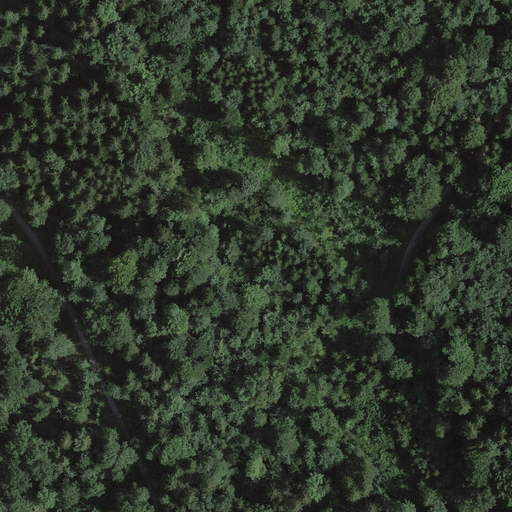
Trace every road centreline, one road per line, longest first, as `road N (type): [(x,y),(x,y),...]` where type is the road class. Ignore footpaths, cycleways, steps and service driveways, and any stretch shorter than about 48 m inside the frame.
road 1 (track): [(511,510),(399,290),(407,249),(511,101)]
road 2 (track): [(0,195),(47,255),(159,511)]
